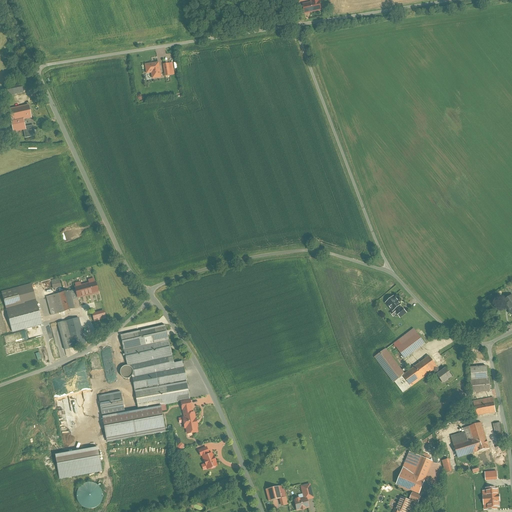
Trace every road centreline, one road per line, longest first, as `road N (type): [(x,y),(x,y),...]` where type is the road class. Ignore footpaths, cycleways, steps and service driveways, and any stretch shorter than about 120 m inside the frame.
road 1 (unclassified): [(452,0),(35,68)]
road 2 (unclassified): [(149,292),(207,269),(320,251),(389,273),(459,339),(488,344)]
road 3 (track): [(389,273),(293,25)]
road 4 (unclassified): [(149,292),(120,254),(35,68)]
road 5 (unclassified): [(261,511),(203,374),(154,298)]
road 6 (unclassified): [(154,298),(89,349),(0,386)]
road 7 (unclassified): [(511,474),(488,344)]
